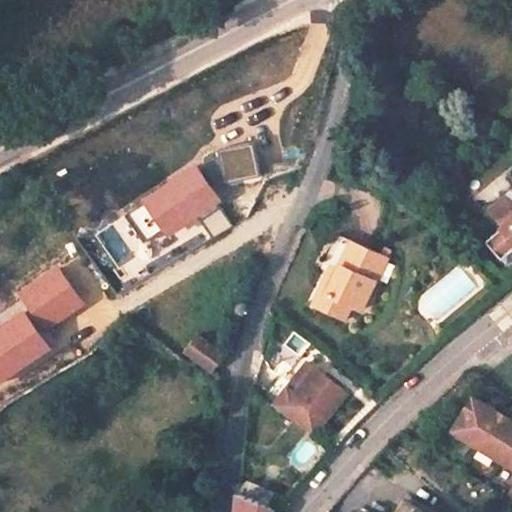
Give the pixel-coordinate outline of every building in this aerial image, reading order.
[(375,149),(352,130),(342,142),(340,148),(362,165),(375,149)] [(255,142),(220,149),(226,183),(262,176),(255,142)] [(511,191),(511,165),(478,194),(491,209),(511,191)] [(196,167),(125,213),(149,249),(199,216),(213,239),(234,226),(196,167)] [(511,191),(491,209),(504,227),(487,241),(501,258),(503,256),(511,249),(511,191)] [(334,246),(322,269),(330,273),(322,289),(330,294),(323,308),(344,318),(351,303),(360,308),(375,277),(383,257),(339,236),(334,246)] [(511,260),(511,249),(503,256),(508,264),(511,260)] [(84,302),(61,267),(23,293),(32,307),(0,328),(0,372),(3,378),(57,341),(48,326),(84,302)] [(330,294),(322,289),(315,304),(323,308),(330,294)] [(223,355),(199,336),(187,350),(212,369),(223,355)] [(307,359),(272,399),(311,432),(346,392),(307,359)] [(450,431),(511,470),(511,483),(505,496),(511,500),(511,424),(470,399),(450,431)] [(341,441),(331,431),(321,442),(331,450),(341,441)] [(274,511),(276,510),(239,491),(236,511),(274,511)] [(422,511),(407,501),(400,511),(364,511),(362,511),(360,511),(422,511)]
